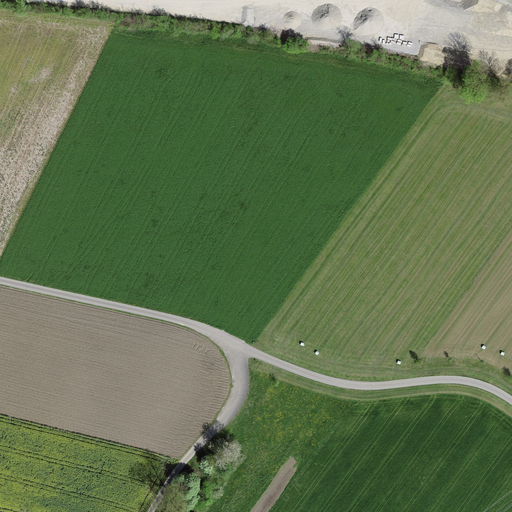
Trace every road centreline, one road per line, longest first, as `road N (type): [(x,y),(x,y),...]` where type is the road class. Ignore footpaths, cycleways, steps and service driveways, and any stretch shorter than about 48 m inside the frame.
road 1 (unclassified): [(229,341),(339,383),(463,380),(511,401)]
road 2 (track): [(146,0),(294,27),(366,31),(411,0)]
road 3 (unclassified): [(0,280),(175,318),(229,341)]
road 4 (unclassified): [(229,341),(240,366),(235,400),(150,511)]
